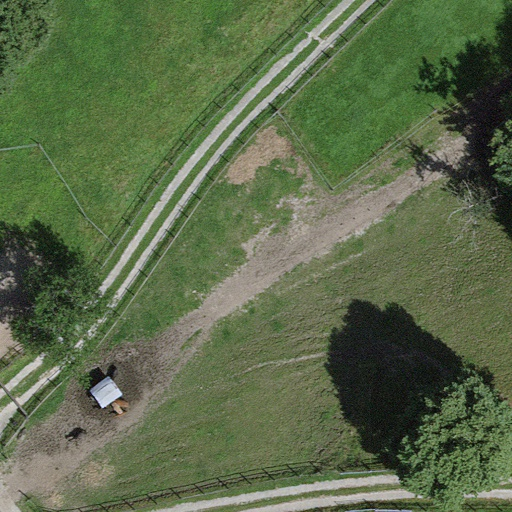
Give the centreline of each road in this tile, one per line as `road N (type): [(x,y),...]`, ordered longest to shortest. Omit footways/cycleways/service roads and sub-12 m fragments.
road 1 (track): [(347,0),(222,126),(87,334),(0,404)]
road 2 (track): [(239,511),(327,496),(511,487)]
